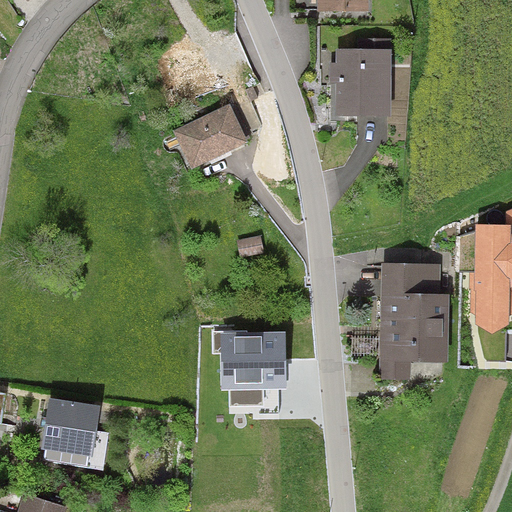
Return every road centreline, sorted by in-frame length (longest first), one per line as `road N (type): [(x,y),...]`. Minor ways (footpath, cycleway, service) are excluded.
road 1 (tertiary): [(350,511),(321,198),(286,67),(251,0)]
road 2 (residential): [(78,0),(27,55),(0,168)]
